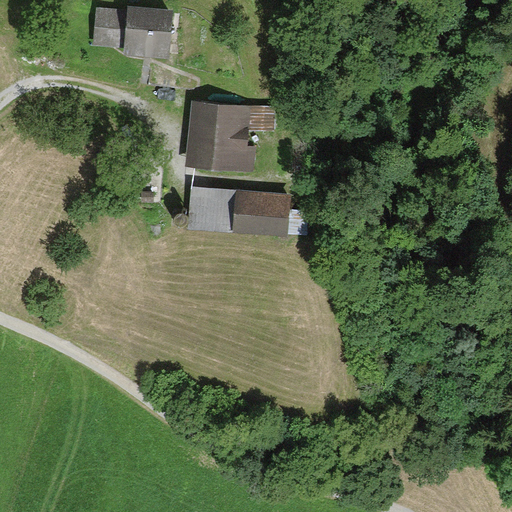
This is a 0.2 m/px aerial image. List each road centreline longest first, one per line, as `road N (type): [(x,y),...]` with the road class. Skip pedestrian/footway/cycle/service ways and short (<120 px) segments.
road 1 (track): [(0,320),(67,351),(238,462),(404,511)]
road 2 (track): [(155,109),(69,80),(32,80),(0,100)]
